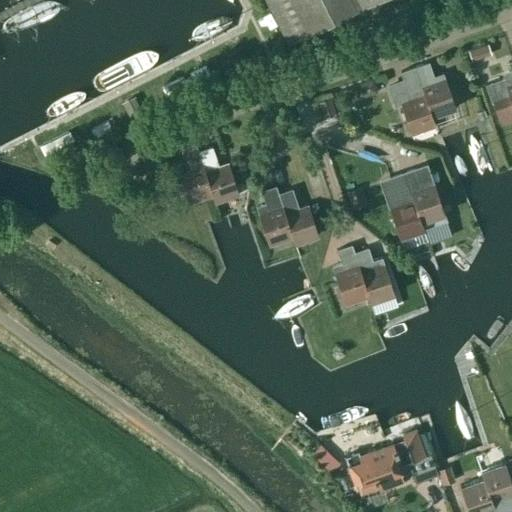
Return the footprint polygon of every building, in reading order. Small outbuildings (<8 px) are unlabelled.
[(267,0),(291,43),(373,0),(267,0)] [(491,53),(488,44),(468,50),(471,60),(491,53)] [(511,59),(507,61),(511,74),(484,83),(491,102),(492,102),(499,123),(511,118),(511,59)] [(428,61),(413,66),(430,115),(431,114),(454,106),(444,78),(435,81),(428,61)] [(430,115),(413,66),(399,70),(403,80),(387,86),(394,105),(400,103),(410,130),(434,122),(431,114),(430,115)] [(377,91),(371,77),(358,82),(363,96),(377,91)] [(334,113),(330,97),(318,101),(322,117),(334,113)] [(188,199),(211,191),(197,150),(195,142),(180,147),(187,167),(178,171),(188,199)] [(211,145),(197,150),(211,191),(213,199),(238,190),(228,162),(218,165),(211,145)] [(266,182),(277,179),(274,165),(262,168),(266,182)] [(422,228),(446,219),(428,168),(419,172),(417,167),(403,172),(422,228)] [(422,228),(403,172),(389,177),(396,198),(387,201),(389,207),(388,207),(398,236),(399,236),(403,247),(426,239),(422,228)] [(290,234),(277,192),(275,184),(260,189),(267,210),(258,213),(267,242),(290,234)] [(291,187),(277,192),(290,234),(293,241),(317,233),(307,204),(298,208),(291,187)] [(363,204),(358,187),(346,191),(351,208),(363,204)] [(353,251),(351,243),(336,248),(343,269),(334,272),(343,301),(367,293),(353,251)] [(367,246),(353,251),(367,293),(369,300),(393,292),(384,263),(374,267),(367,246)] [(403,438),(383,445),(350,456),(348,452),(344,454),(358,495),(403,480),(397,464),(424,454),(415,428),(401,433),(403,438)] [(329,471),(339,461),(331,454),(322,464),(329,471)] [(479,469),(482,476),(495,511),(494,511),(495,511),(511,505),(511,483),(511,484),(504,461),(479,469)] [(454,478),(449,464),(436,469),(441,482),(454,478)] [(479,511),(494,511),(495,511),(482,476),(459,484),(468,511),(471,511),(478,510),(479,511)] [(425,511),(440,511),(434,494),(421,498),(425,511)]
